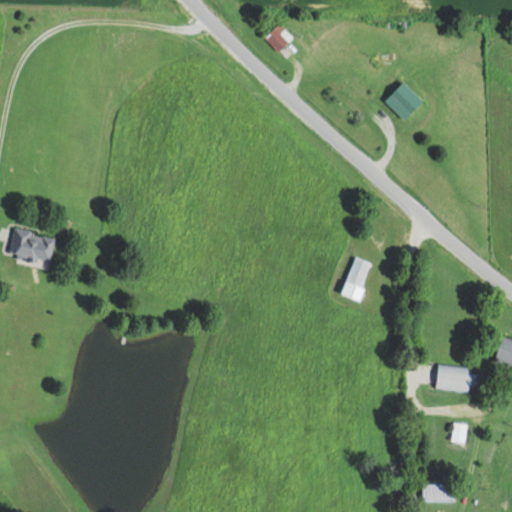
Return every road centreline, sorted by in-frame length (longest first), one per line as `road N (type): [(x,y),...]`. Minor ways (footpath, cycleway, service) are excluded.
road 1 (residential): [(429,291),(418,259),(295,141),(187,0)]
road 2 (residential): [(424,511),(429,291)]
